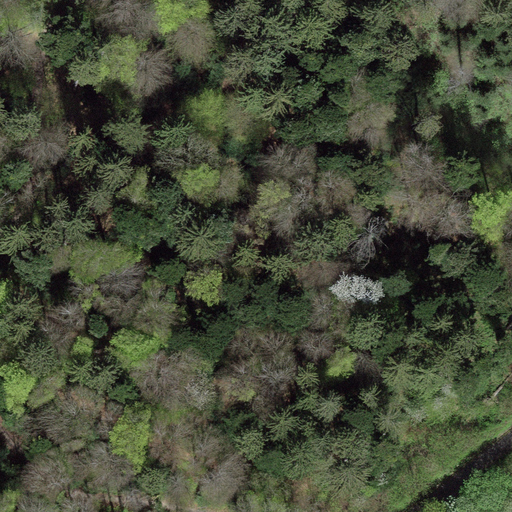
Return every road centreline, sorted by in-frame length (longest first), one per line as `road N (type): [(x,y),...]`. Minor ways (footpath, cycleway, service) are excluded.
road 1 (track): [(0,247),(24,180),(40,67),(74,0)]
road 2 (track): [(415,511),(511,441)]
